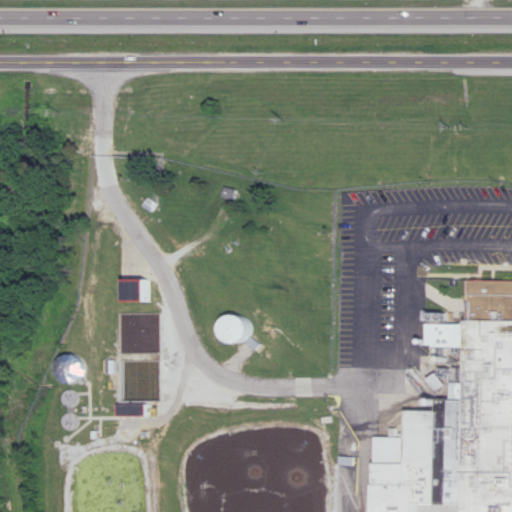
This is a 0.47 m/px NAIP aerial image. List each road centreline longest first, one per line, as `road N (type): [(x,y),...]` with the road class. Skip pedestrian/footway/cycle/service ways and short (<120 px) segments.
road 1 (motorway): [(0,21),(511,19)]
road 2 (tertiary): [(511,58),(99,58)]
road 3 (residential): [(87,150),(96,192),(150,265),(182,349),(236,382),(356,383)]
road 4 (residential): [(354,511),(354,243)]
